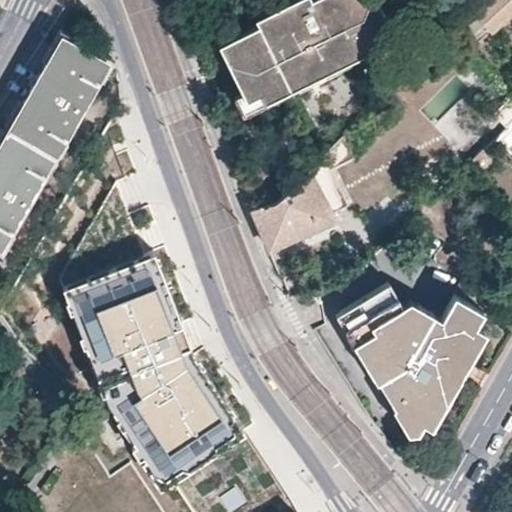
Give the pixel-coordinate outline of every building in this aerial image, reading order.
[(273,11),(270,6),(260,11),(255,17),(256,21),(218,40),(246,97),(311,65),(315,73),(355,54),(351,45),(392,25),(379,0),(296,0),(297,0),(273,11)] [(296,0),(281,0),(270,6),(273,11),(297,0),(296,0)] [(511,0),(470,0),(450,21),(470,46),(511,6),(511,0)] [(0,244),(3,246),(93,92),(112,60),(63,32),(32,84),(0,140),(0,244)] [(311,65),(246,97),(250,105),(315,73),(311,65)] [(511,119),(495,138),(511,153),(511,119)] [(264,201),(252,202),(267,243),(332,212),(309,163),(303,168),(290,182),(280,192),(273,197),(268,200),(264,201)] [(192,352),(156,250),(60,287),(99,395),(163,482),(242,425),(192,352)] [(391,278),(341,306),(378,374),(387,390),(390,388),(400,394),(394,402),(423,419),(431,424),(461,373),(448,365),(455,353),(468,360),(480,339),(469,333),(476,322),(484,308),(455,292),(442,313),(419,302),(411,312),(406,303),(391,278)] [(413,298),(406,303),(411,312),(419,302),(413,298)] [(378,374),(341,306),(336,308),(373,375),(378,374)] [(469,333),(480,339),(486,329),(476,322),(469,333)] [(448,365),(461,373),(468,360),(455,353),(448,365)] [(390,388),(387,390),(394,402),(400,394),(390,388)] [(423,419),(394,402),(409,430),(417,430),(423,419)]
